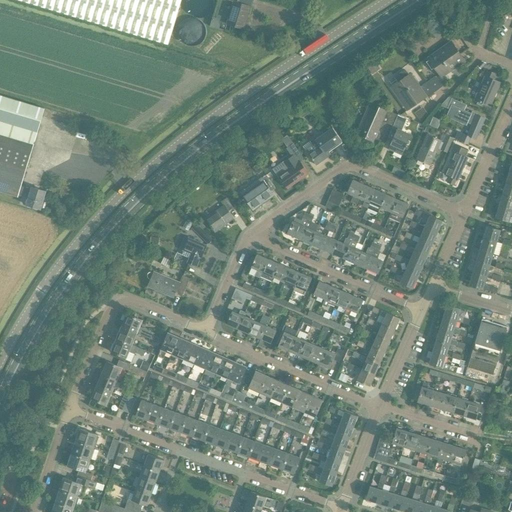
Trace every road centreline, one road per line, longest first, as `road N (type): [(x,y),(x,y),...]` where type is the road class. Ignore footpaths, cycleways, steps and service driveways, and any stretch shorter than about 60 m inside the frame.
road 1 (primary): [(0,401),(82,262),(155,185),(418,0)]
road 2 (unclassified): [(0,362),(71,250),(153,164),(387,0)]
road 3 (residential): [(67,408),(337,511)]
road 4 (residential): [(464,212),(348,166),(251,236)]
road 5 (residential): [(206,332),(379,408)]
road 6 (residential): [(421,310),(251,236)]
